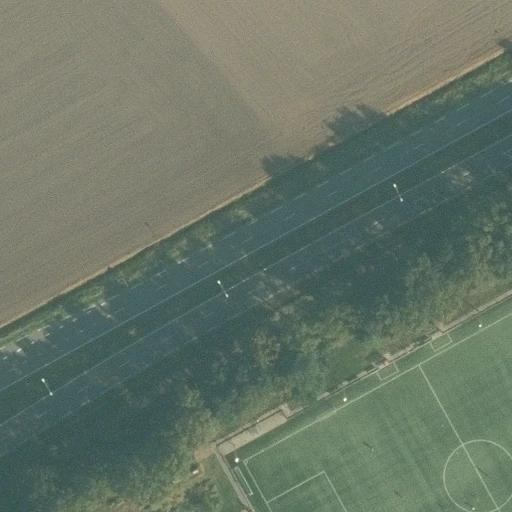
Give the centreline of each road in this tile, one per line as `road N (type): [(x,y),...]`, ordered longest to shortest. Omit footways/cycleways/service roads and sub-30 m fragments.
road 1 (primary): [(0,442),(511,149)]
road 2 (primary): [(511,93),(0,374)]
